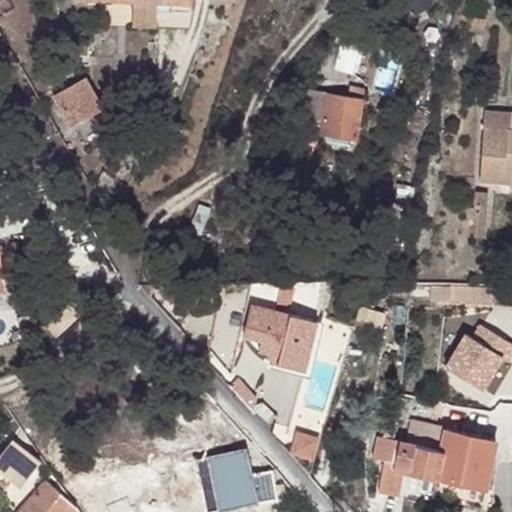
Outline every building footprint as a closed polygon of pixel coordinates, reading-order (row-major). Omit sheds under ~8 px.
[(96,0),(133,1),(132,9),(155,10),(188,11),(188,0),(96,0)] [(486,4),(463,0),(454,0),(452,20),(482,25),(486,4)] [(155,10),(132,9),(132,25),(154,26),(155,10)] [(377,47),(379,36),(364,33),(362,44),(377,47)] [(351,74),(360,45),(341,39),(332,68),(351,74)] [(85,79),(54,96),(70,125),(101,108),(85,79)] [(363,98),(364,90),(361,86),(351,84),(350,95),(362,97),(363,98)] [(356,137),(362,97),(350,95),(327,91),(309,88),(303,129),(320,131),(356,137)] [(501,127),(511,128),(511,118),(511,111),(483,110),(479,180),(498,181),(501,127)] [(511,127),(511,128),(501,127),(498,181),(511,181),(511,170),(511,127)] [(431,284),(411,284),(408,307),(430,307),(431,299),(431,284)] [(475,285),(431,284),(431,299),(464,300),(504,301),(504,299),(505,287),(505,286),(475,285)] [(318,320),(253,303),(244,334),(262,339),(260,349),(280,354),(278,363),(305,370),(318,320)] [(471,340),(504,358),(507,361),(511,352),(511,343),(480,325),(471,340)] [(471,340),(465,337),(446,369),(485,391),(504,358),(471,340)] [(442,450),(436,477),(486,488),(497,439),(412,420),(407,443),(442,450)] [(391,440),(393,427),(386,426),(384,438),(391,440)] [(403,470),(436,477),(442,450),(407,443),(391,440),(384,438),(377,436),(373,456),(384,458),(378,491),(398,495),(403,470)] [(39,461),(10,441),(0,454),(0,472),(19,487),(39,461)] [(230,488),(227,507),(285,495),(283,482),(274,483),(272,469),(253,473),(249,451),(232,455),(238,487),(230,488)] [(217,457),(227,507),(230,488),(238,487),(232,455),(217,457)] [(72,511),(76,508),(74,505),(44,478),(14,511),(72,511)]
